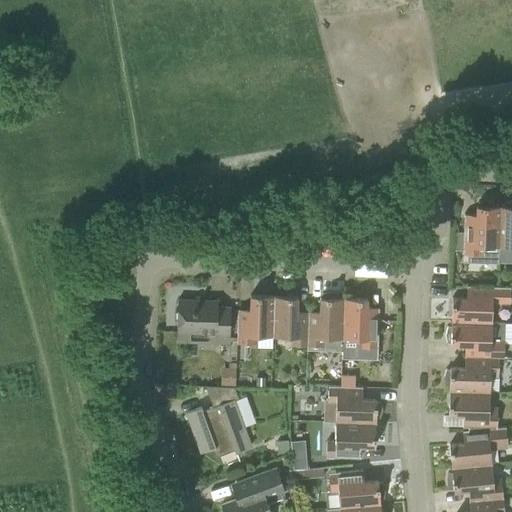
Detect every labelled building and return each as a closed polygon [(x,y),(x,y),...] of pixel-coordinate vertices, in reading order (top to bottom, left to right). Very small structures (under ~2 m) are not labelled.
[(498,247),(500,207),(494,207),(494,202),(486,200),(478,202),(478,206),(476,206),(476,215),(464,214),(463,232),(454,232),(454,250),(463,250),(462,254),(471,254),(471,260),(496,260),(496,263),(498,263),(498,247)] [(511,200),(505,202),(505,207),(500,207),(498,247),(511,246),(511,200)] [(510,303),(511,287),(466,286),(466,298),(452,297),(451,321),(491,322),(491,302),(510,303)] [(342,338),(343,298),(339,298),(339,294),(331,292),(322,294),(322,298),(320,297),(319,317),(308,317),(307,345),(319,346),(320,337),(342,338)] [(272,336),(274,296),(250,295),(250,315),(239,315),(239,309),(238,309),(236,343),(256,344),(256,335),(272,336)] [(307,345),(308,317),(296,316),(297,297),(274,296),(272,336),(292,336),(292,345),(307,345)] [(343,298),(342,338),(358,338),(357,357),(377,358),(377,347),(378,308),(366,307),(367,299),(343,298)] [(195,300),(178,299),(176,342),(196,343),(197,332),(215,333),(215,338),(229,338),(230,307),(217,307),(217,300),(207,300),(206,304),(195,304),(195,300)] [(504,357),(504,323),(491,322),(451,321),(451,326),(447,326),(444,334),(446,342),(450,343),(450,344),(464,345),(464,356),(498,357),(504,357)] [(236,354),(236,364),(244,364),(244,354),(236,354)] [(498,377),(498,357),(464,356),(464,367),(450,367),(450,369),(445,369),(443,377),(445,386),(449,386),(449,391),(489,392),(489,376),(498,377)] [(354,386),(355,375),(341,374),(341,386),(354,386)] [(381,410),(380,401),(376,401),(376,399),(361,399),(362,387),(354,386),(341,386),(328,385),(327,400),(336,400),(335,421),(375,423),(375,418),(379,418),(381,410)] [(238,399),(234,387),(205,386),(213,406),(202,410),(201,407),(186,412),(201,453),(212,448),(215,457),(234,450),(235,452),(250,447),(233,401),(238,399)] [(496,428),(497,408),(488,408),(489,392),(449,391),(448,414),(463,414),(462,427),(468,427),(468,429),(496,428)] [(374,446),(375,423),(335,421),(335,441),(326,441),(326,457),(360,458),(360,445),(374,446)] [(507,448),(506,427),(496,428),(468,429),(468,430),(462,431),(463,443),(449,444),(451,467),(491,464),(489,449),(507,448)] [(306,458),(292,459),(293,469),(306,468),(306,458)] [(502,498),(501,479),(492,480),(491,464),(451,467),(451,472),(447,473),(446,481),(449,489),(453,489),(453,491),(467,489),(468,501),(474,500),(502,498)] [(270,511),(267,503),(282,498),(280,491),(284,490),(276,467),(230,484),(235,499),(220,505),(222,511),(270,511)] [(384,490),(382,482),(378,482),(377,480),(363,482),(362,470),(328,473),(330,492),(338,492),(340,507),(380,504),(379,499),(383,498),(384,490)] [(503,511),(502,498),(474,500),(468,501),(469,511),(503,511)]
